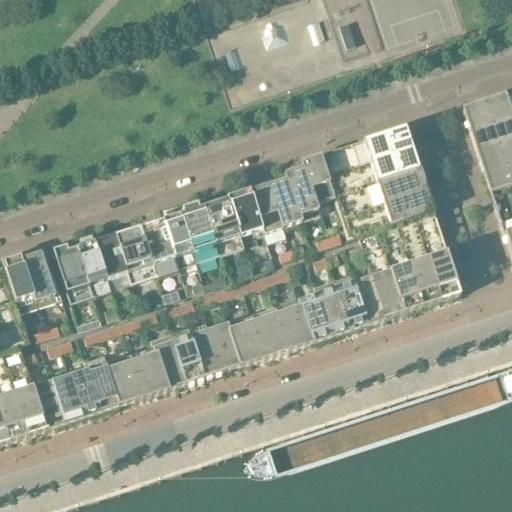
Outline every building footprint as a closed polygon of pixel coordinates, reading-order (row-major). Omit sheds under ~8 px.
[(347,27),(337,30),(345,54),(355,50),(347,27)] [(511,121),(504,100),(461,114),(468,135),(511,121)] [(511,143),(511,125),(511,121),(468,135),(475,156),(511,143)] [(404,133),(381,140),(388,161),(411,154),(404,133)] [(409,224),(402,203),(395,182),(388,161),(381,140),(356,149),(320,161),(333,204),(332,204),(346,245),(356,242),(359,252),(362,259),(369,282),(373,294),(391,288),(410,282),(428,276),(433,274),(426,250),(441,245),(439,239),(424,244),(416,222),(409,224)] [(511,166),(511,143),(475,156),(482,177),(511,166)] [(411,154),(388,161),(395,182),(418,175),(411,154)] [(320,161),(300,167),(301,173),(302,172),(314,210),(315,210),(332,204),(333,204),(320,161)] [(511,189),(511,166),(482,177),(488,198),(511,189)] [(301,173),(283,179),(285,184),(286,184),(300,227),(319,221),(315,210),(314,210),(302,172),(301,173)] [(418,175),(395,182),(402,203),(425,196),(418,175)] [(285,184),(268,190),(282,233),(300,227),(286,184),(285,184)] [(268,190),(249,196),(262,234),(263,239),(282,233),(268,190)] [(262,234),(249,196),(227,203),(240,241),(262,234)] [(425,196),(402,203),(409,224),(416,222),(424,244),(439,239),(425,196)] [(240,241),(227,203),(201,212),(218,261),(243,253),(240,241)] [(218,261),(201,212),(198,213),(196,208),(181,213),(182,218),(181,219),(197,268),(218,261)] [(197,268),(181,219),(161,225),(178,274),(197,268)] [(161,225),(139,232),(155,282),(178,274),(161,225)] [(155,282),(139,232),(114,240),(126,278),(130,290),(155,282)] [(511,235),(502,239),(511,269),(511,235)] [(337,239),(326,243),(329,251),(339,247),(337,239)] [(126,278),(114,240),(93,247),(105,285),(126,278)] [(109,297),(105,285),(93,247),(91,248),(90,243),(77,247),(79,252),(75,253),(91,303),(109,297)] [(329,251),(326,243),(314,247),(316,255),(329,251)] [(459,300),(441,245),(426,250),(433,274),(428,276),(438,307),(459,300)] [(301,251),(289,255),(291,263),(303,259),(301,251)] [(362,259),(359,252),(348,255),(350,263),(362,259)] [(91,303),(75,253),(52,260),(69,310),(91,303)] [(291,263),(289,255),(277,259),(280,267),(291,263)] [(22,264),(21,265),(33,301),(32,302),(36,313),(56,307),(40,258),(22,264)] [(20,259),(0,265),(14,308),(15,307),(19,319),(36,313),(32,302),(33,301),(21,265),(22,264),(20,259)] [(335,260),(323,263),(326,271),(337,267),(335,260)] [(270,263),(262,265),(265,275),(273,272),(270,263)] [(326,271),(323,263),(312,267),(314,275),(326,271)] [(28,349),(15,307),(14,308),(0,265),(0,450),(44,436),(31,393),(24,370),(21,362),(18,352),(28,349)] [(299,272),(287,275),(289,283),(301,279),(299,272)] [(289,283),(287,275),(275,279),(277,287),(289,283)] [(438,307),(428,276),(410,282),(420,313),(438,307)] [(277,287),(275,279),(263,283),(265,291),(277,287)] [(366,330),(352,288),(350,280),(331,287),(347,337),(366,330)] [(383,325),(373,294),(369,282),(352,288),(366,330),(383,325)] [(420,313),(410,282),(391,288),(402,319),(420,313)] [(265,291),(263,283),(251,287),(253,295),(265,291)] [(253,295),(251,287),(239,291),(241,299),(253,295)] [(347,337),(331,287),(312,293),(314,301),(328,343),(347,337)] [(199,288),(189,291),(191,299),(202,296),(199,288)] [(402,319),(391,288),(373,294),(383,325),(402,319)] [(241,299),(239,291),(227,295),(229,303),(241,299)] [(176,295),(161,300),(164,309),(179,304),(176,295)] [(229,303),(227,295),(215,299),(217,307),(229,303)] [(217,307),(215,299),(203,303),(205,311),(217,307)] [(328,343),(314,301),(297,306),(311,349),(328,343)] [(311,349),(297,306),(273,314),(287,357),(311,349)] [(190,307),(179,311),(182,318),(192,315),(190,307)] [(182,318),(179,311),(166,315),(169,322),(182,318)] [(115,313),(103,317),(107,328),(118,324),(115,313)] [(287,357),(273,314),(249,322),(263,364),(287,357)] [(154,319),(141,323),(143,331),(156,327),(154,319)] [(263,364),(249,322),(225,330),(239,372),(263,364)] [(143,331),(141,323),(130,327),(132,334),(143,331)] [(98,324),(76,331),(78,337),(100,330),(98,324)] [(132,334),(130,327),(118,331),(120,338),(132,334)] [(239,372),(225,330),(206,336),(220,378),(239,372)] [(55,331),(43,335),(46,343),(58,339),(55,331)] [(120,338),(118,331),(106,335),(108,342),(120,338)] [(203,384),(189,341),(187,334),(168,340),(184,390),(203,384)] [(46,343),(43,335),(32,339),(35,347),(46,343)] [(108,342),(106,335),(95,338),(97,346),(108,342)] [(220,378),(206,336),(189,341),(203,384),(220,378)] [(97,346),(95,338),(82,342),(85,350),(97,346)] [(184,390),(168,340),(148,346),(151,354),(165,396),(184,390)] [(69,347),(57,350),(60,358),(72,354),(69,347)] [(60,358),(57,350),(46,354),(48,362),(60,358)] [(165,396),(151,354),(128,361),(142,404),(165,396)] [(33,358),(21,362),(24,370),(35,366),(33,358)] [(119,411),(105,369),(102,361),(82,368),(85,376),(99,418),(119,411)] [(142,404),(128,361),(105,369),(119,411),(142,404)] [(99,418),(85,376),(67,381),(81,424),(99,418)] [(81,424),(67,381),(49,387),(63,430),(81,424)] [(63,430),(49,387),(31,393),(44,436),(63,430)]
